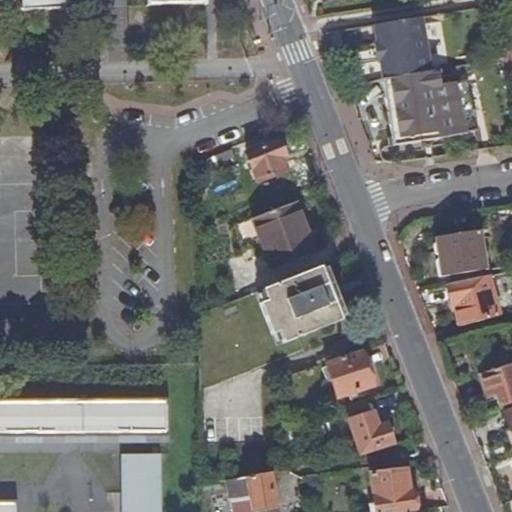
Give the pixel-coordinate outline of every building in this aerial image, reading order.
[(64,0),(22,0),(23,9),(65,9),(64,0)] [(422,17),(375,25),(378,42),(376,42),(379,61),(381,61),(382,69),(429,62),(422,17)] [(429,62),(382,69),(383,77),(431,71),(429,62)] [(431,71),(383,77),(393,137),(392,138),(393,147),(441,139),(440,137),(451,135),(456,138),(458,139),(462,138),(465,135),(467,131),(468,131),(469,139),(476,138),(471,107),(465,108),(461,82),(468,81),(466,66),(431,71)] [(276,140),(242,154),(254,182),(284,170),(279,157),(282,156),(276,140)] [(231,160),(227,149),(189,164),(192,174),(231,160)] [(292,203),(247,221),(267,272),(312,254),(292,203)] [(478,231),(479,231),(511,226),(511,219),(511,211),(476,216),(478,231)] [(478,231),(438,237),(441,258),(438,261),(441,276),(485,269),(479,231),(478,231)] [(344,319),(323,264),(316,267),(338,321),(344,319)] [(316,267),(258,291),(261,300),(255,302),(267,335),(275,332),(279,343),(298,336),(338,321),(316,267)] [(456,312),(460,326),(500,315),(489,276),(446,286),(453,312),(456,312)] [(258,291),(195,316),(196,363),(197,391),(302,347),(298,336),(279,343),(275,332),(267,335),(255,302),(261,300),(258,291)] [(369,387),(358,352),(322,363),(334,398),(369,387)] [(511,362),(480,373),(488,396),(497,393),(501,406),(511,402),(511,362)] [(0,435),(166,433),(165,399),(0,401),(0,435)] [(367,410),(346,418),(360,453),(389,441),(382,422),(373,426),(367,410)] [(158,511),(158,454),(119,455),(119,511),(158,511)] [(365,473),(371,511),(391,511),(414,509),(411,488),(406,488),(402,467),(365,473)] [(273,511),(268,472),(224,480),(229,511),(273,511)] [(19,511),(19,502),(0,502),(0,511),(19,511)]
